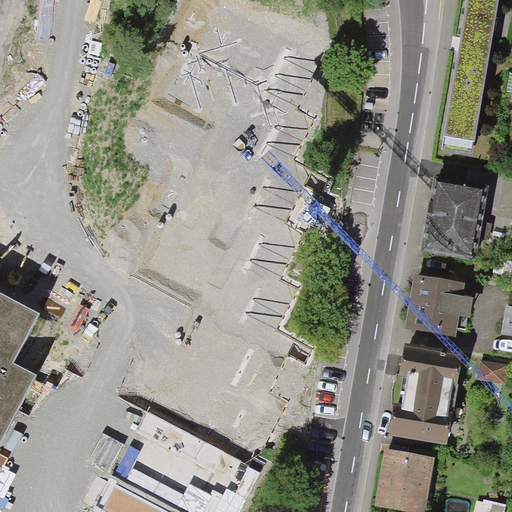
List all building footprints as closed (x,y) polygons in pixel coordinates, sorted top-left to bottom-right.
[(44,0),(26,73),(87,88),(108,0),(44,0)] [(443,137),(475,142),(499,0),(468,0),(463,26),(443,137)] [(0,145),(34,149),(76,153),(80,117),(0,108),(0,145)] [(494,229),(511,231),(511,194),(499,193),(494,229)] [(420,255),(463,263),(474,202),(431,194),(420,255)] [(406,334),(455,340),(461,284),(413,278),(406,334)] [(17,362),(44,312),(26,302),(0,288),(0,451),(15,426),(43,375),(17,362)] [(397,396),(449,408),(457,362),(404,353),(397,396)] [(479,377),(504,381),(507,363),(482,359),(479,377)] [(449,408),(397,396),(389,440),(443,449),(449,408)] [(177,448),(194,458),(212,425),(220,411),(203,401),(177,448)] [(375,511),(422,511),(429,462),(383,456),(375,511)]
